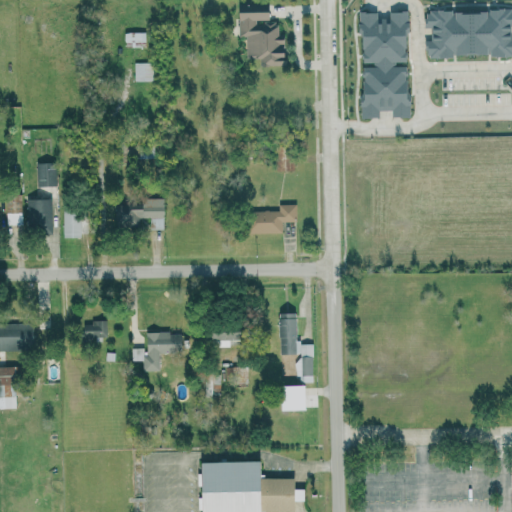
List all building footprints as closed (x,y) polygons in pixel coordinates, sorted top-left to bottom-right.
[(244,58),(257,58),(257,66),(281,65),(280,34),(274,34),(274,20),(263,21),(263,3),(234,4),(235,36),(243,36),(244,58)] [(423,58),(511,53),(511,38),(507,39),(506,25),(511,24),(511,23),(511,9),(423,13),(424,39),(423,39),(423,58)] [(404,116),(403,64),(404,64),(402,11),(385,12),(385,18),(374,19),(373,12),(356,12),(357,62),(369,62),(370,67),(357,67),(359,117),(376,117),(375,110),(389,110),(389,117),(404,116)] [(144,44),(143,32),(122,32),(122,45),(144,44)] [(132,81),(149,81),(149,62),(133,62),(132,81)] [(34,163),(35,186),(54,185),(53,162),(34,163)] [(3,195),(4,225),(20,225),(20,194),(3,195)] [(24,199),(25,234),(49,233),(48,199),(24,199)] [(160,199),(112,200),(112,226),(137,226),(137,217),(148,217),(148,229),(161,229),(160,199)] [(280,232),(280,222),(295,221),(294,203),(277,204),(277,210),(243,211),(243,233),(280,232)] [(60,210),(60,237),(76,238),(77,211),(60,210)] [(277,354),(298,354),(297,340),(293,340),(293,313),(276,313),(277,354)] [(104,336),(104,321),(80,322),(80,337),(104,336)] [(0,322),(0,349),(30,349),(29,322),(0,322)] [(208,325),(209,347),(233,345),(232,324),(208,325)] [(157,370),(156,352),(177,351),(177,331),(143,332),(143,347),(129,348),(129,360),(140,360),(140,371),(157,370)] [(311,381),(310,355),(293,356),(294,375),(300,375),(301,382),(311,381)] [(245,382),(242,365),(228,367),(231,384),(245,382)] [(0,408),(12,408),(11,366),(0,366),(0,408)] [(218,375),(204,375),(204,383),(218,383),(218,375)] [(194,511),(257,511),(290,510),(290,500),(300,500),(300,488),(290,488),(290,477),(257,477),(257,460),(193,461),(194,511)]
